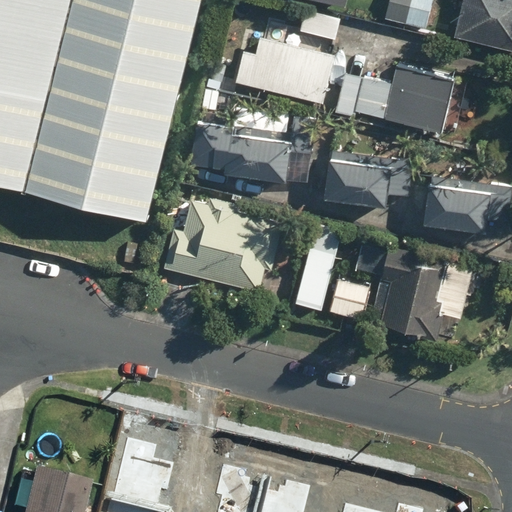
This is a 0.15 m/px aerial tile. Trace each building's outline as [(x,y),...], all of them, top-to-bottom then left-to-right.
[(206,0),(0,0),(0,176),(150,216),(206,0)] [(432,0),(388,0),(384,19),(426,28),(432,0)] [(511,0),(462,0),(453,36),(511,51),(511,0)] [(304,4),(298,29),(335,38),(342,13),(304,4)] [(244,48),(236,79),(324,101),(335,55),(261,37),(258,52),(244,48)] [(344,71),(336,105),(460,134),(472,80),(395,62),(391,82),(344,71)] [(229,123),(197,119),(192,162),(223,166),(222,175),(305,184),(311,131),(288,129),(290,110),(231,103),(229,123)] [(412,157),(328,149),(324,199),(387,205),(388,194),(409,196),(412,157)] [(511,180),(428,175),(425,224),(488,228),(489,218),(509,220),(511,180)] [(173,226),(163,264),(261,290),(279,219),(193,197),(185,229),(173,226)] [(309,238),(284,233),(278,264),(303,269),(309,238)] [(473,264),(362,240),(357,264),(379,269),(368,322),(456,341),(473,264)] [(334,275),(326,309),(345,313),(340,337),(356,341),(369,283),(334,275)] [(78,511),(87,478),(31,464),(18,511),(78,511)] [(288,511),(290,508),(267,502),(264,511),(288,511)]
